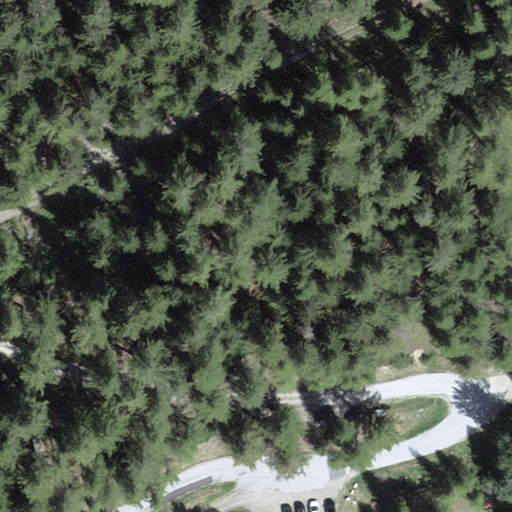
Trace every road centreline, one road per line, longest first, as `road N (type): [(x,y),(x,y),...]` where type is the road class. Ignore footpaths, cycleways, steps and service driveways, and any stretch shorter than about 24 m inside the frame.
road 1 (track): [(0,349),(55,376),(126,392),(241,402),(438,381),(464,384),(470,399),(511,382)]
road 2 (track): [(0,217),(211,99),(427,0)]
road 3 (unclassified): [(130,511),(227,466),(363,461),(417,449),(455,430),(470,399)]
